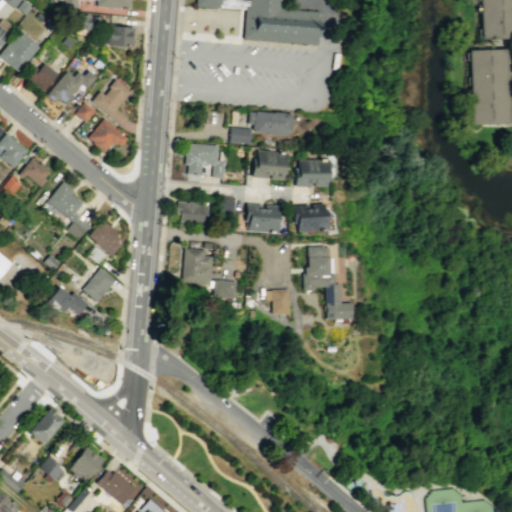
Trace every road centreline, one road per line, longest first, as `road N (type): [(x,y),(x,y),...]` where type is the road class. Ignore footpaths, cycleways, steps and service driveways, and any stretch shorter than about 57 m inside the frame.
road 1 (tertiary): [(133,386),(163,0)]
road 2 (residential): [(146,216),(0,95)]
road 3 (secondary): [(212,511),(112,428)]
